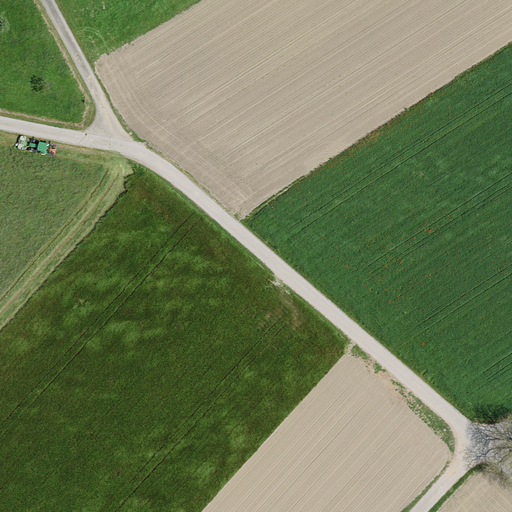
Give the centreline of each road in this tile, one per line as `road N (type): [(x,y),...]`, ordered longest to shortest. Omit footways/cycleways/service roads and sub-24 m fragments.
road 1 (track): [(0,120),(134,144),(511,463)]
road 2 (track): [(134,144),(53,0)]
road 3 (track): [(410,511),(481,434),(511,415)]
